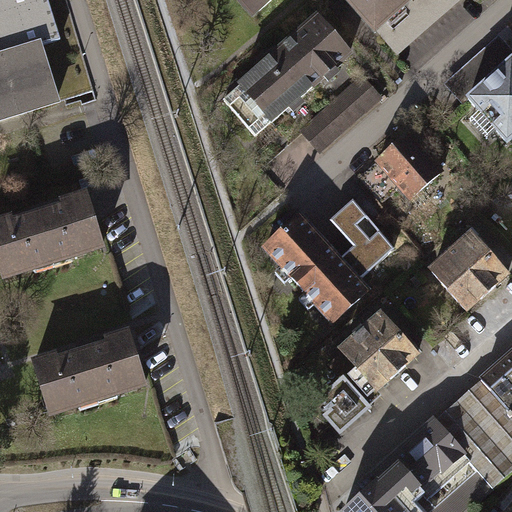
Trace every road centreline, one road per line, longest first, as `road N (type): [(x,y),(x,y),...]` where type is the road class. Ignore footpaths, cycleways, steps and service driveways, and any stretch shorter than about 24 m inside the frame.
road 1 (residential): [(511,0),(289,195)]
road 2 (residential): [(511,324),(315,493)]
road 3 (tertiary): [(166,504),(88,488),(0,493)]
